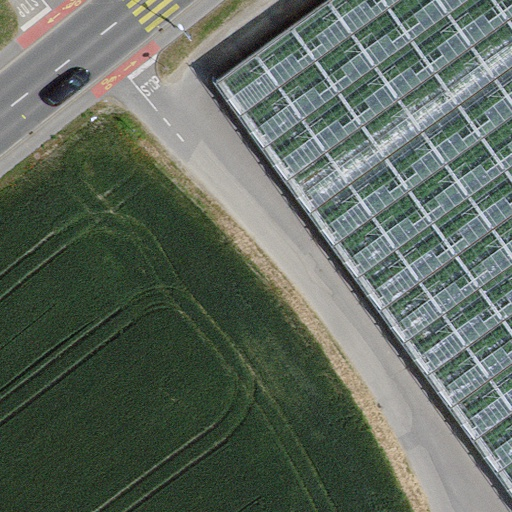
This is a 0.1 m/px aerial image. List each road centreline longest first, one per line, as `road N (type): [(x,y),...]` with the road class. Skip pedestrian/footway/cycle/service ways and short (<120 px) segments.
road 1 (track): [(40,0),(97,38),(296,264),(409,423),(453,511)]
road 2 (secondary): [(144,0),(0,113)]
